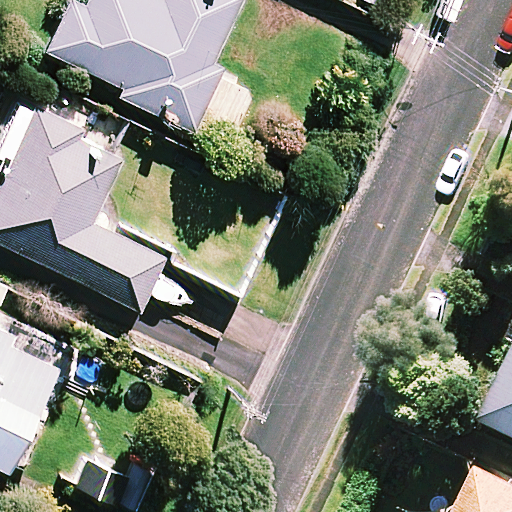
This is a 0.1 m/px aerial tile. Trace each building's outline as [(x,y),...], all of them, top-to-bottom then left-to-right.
[(234,0),(83,0),(81,4),(73,0),(64,0),(42,48),(115,81),(111,89),(189,126),(218,63),(208,58),(234,0)] [(75,135),(79,127),(32,105),(2,170),(0,173),(0,240),(133,304),(158,251),(87,218),(119,151),(93,139),(91,143),(75,135)] [(59,344),(0,315),(0,464),(2,465),(59,344)] [(511,369),(487,427),(511,437),(511,369)] [(511,511),(511,485),(479,470),(458,511),(511,511)]
